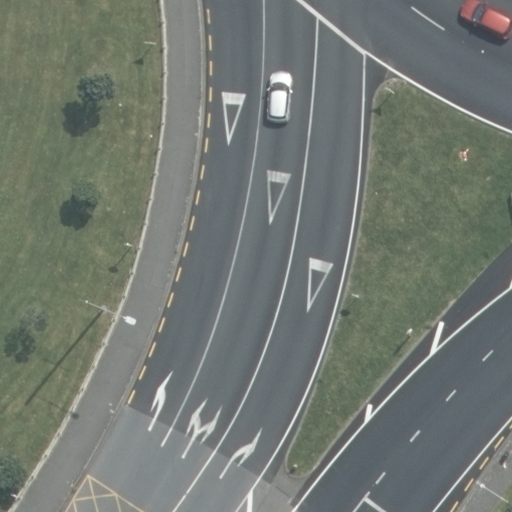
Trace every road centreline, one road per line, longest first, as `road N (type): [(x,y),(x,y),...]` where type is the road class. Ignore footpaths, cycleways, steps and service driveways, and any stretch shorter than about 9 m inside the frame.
road 1 (secondary): [(131,511),(216,306),(245,204),(258,112),(259,0)]
road 2 (secondary): [(511,346),(468,378),(366,511)]
